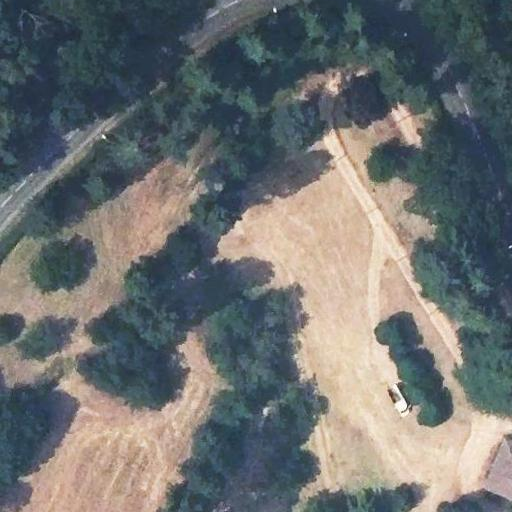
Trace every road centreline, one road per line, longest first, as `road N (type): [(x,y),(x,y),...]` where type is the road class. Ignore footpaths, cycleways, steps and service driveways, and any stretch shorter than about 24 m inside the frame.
road 1 (tertiary): [(0,213),(92,119),(209,17),(240,0)]
road 2 (tertiary): [(368,0),(404,19),(448,62),(511,220)]
